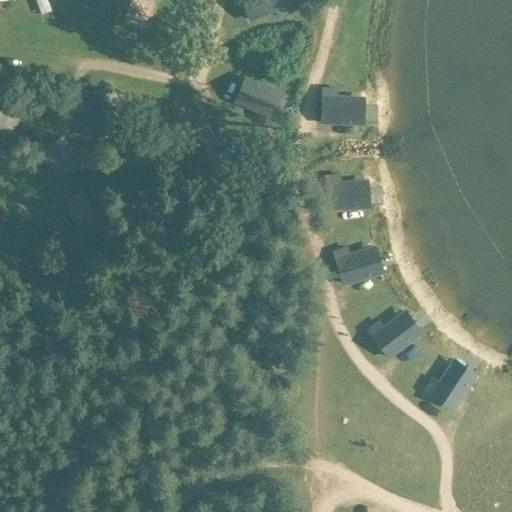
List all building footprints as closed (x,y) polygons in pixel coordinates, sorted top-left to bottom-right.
[(285,0),(244,0),(254,20),(275,10),(278,18),(291,12),(285,0)] [(251,78),(241,102),(262,111),(259,119),(272,125),(285,93),(251,78)] [(322,89),(321,123),(358,125),(359,99),(336,98),(336,89),(322,89)] [(90,121),(81,122),(82,136),(117,134),(114,97),(88,98),(90,121)] [(208,129),(184,142),(195,162),(188,166),(195,178),(225,162),(208,129)] [(37,177),(64,164),(50,134),(23,147),(37,177)] [(341,177),(327,178),(329,212),(364,210),(362,184),(341,185),(341,177)] [(79,191),(53,194),(57,224),(83,221),(79,191)] [(346,250),(333,254),(342,284),(343,287),(377,276),(376,273),(369,251),(349,258),(346,250)] [(378,322),(366,330),(371,336),(383,352),(387,358),(416,337),(400,316),(383,329),(378,322)] [(431,379),(424,390),(453,409),(472,379),(450,365),(439,383),(431,379)]
